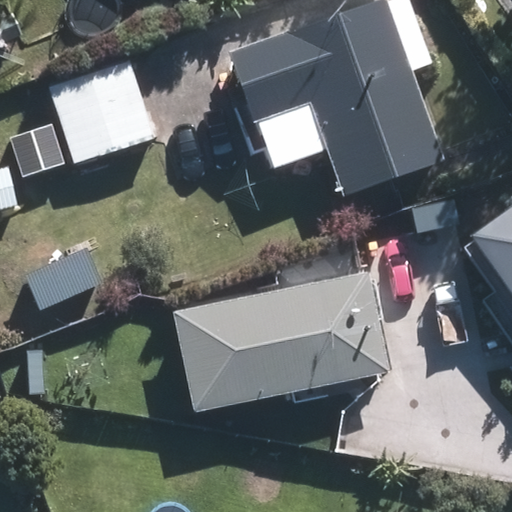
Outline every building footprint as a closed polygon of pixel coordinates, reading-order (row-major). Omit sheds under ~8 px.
[(206,0),(183,0),(201,10),(206,0)] [(374,17),(221,69),(240,125),(299,105),(331,198),(425,166),(374,17)] [(116,74),(43,98),(67,171),(140,147),(116,74)] [(2,172),(0,172),(0,208),(11,205),(2,172)] [(467,388),(374,363),(356,431),(448,456),(467,388)] [(291,455),(219,445),(213,483),(286,493),(291,455)]
